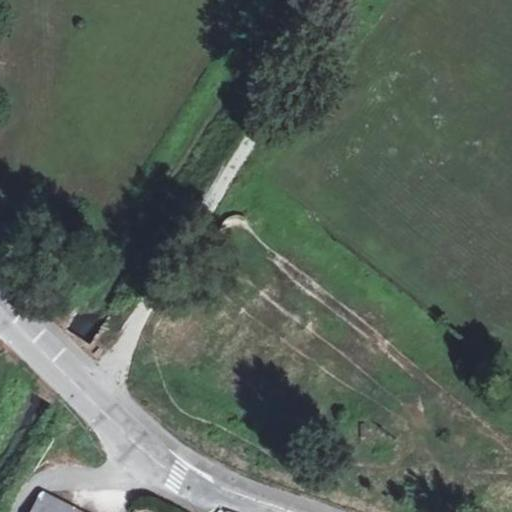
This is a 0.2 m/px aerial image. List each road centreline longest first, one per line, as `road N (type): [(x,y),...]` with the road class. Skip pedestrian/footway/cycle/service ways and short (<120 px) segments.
road 1 (unclassified): [(0,308),(154,461)]
road 2 (residential): [(154,461),(90,482),(42,479),(18,511)]
road 3 (unclassified): [(154,461),(176,478),(273,511)]
